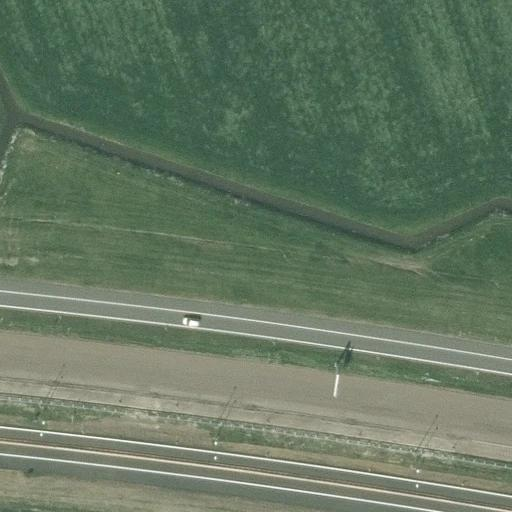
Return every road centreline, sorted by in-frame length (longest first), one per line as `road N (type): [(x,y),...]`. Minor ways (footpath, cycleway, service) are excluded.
road 1 (motorway): [(511,430),(0,359)]
road 2 (motorway): [(511,369),(0,299)]
road 3 (motorway): [(0,440),(507,511)]
